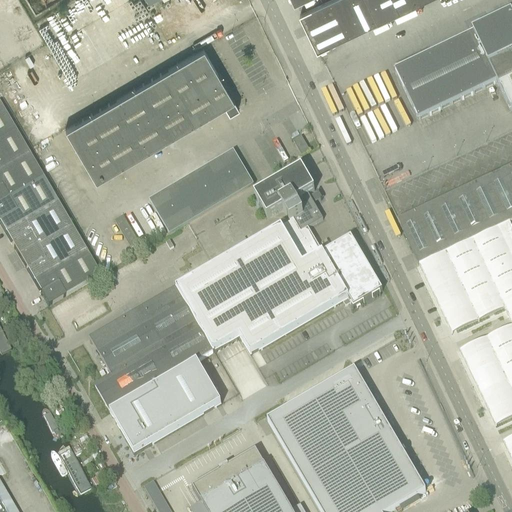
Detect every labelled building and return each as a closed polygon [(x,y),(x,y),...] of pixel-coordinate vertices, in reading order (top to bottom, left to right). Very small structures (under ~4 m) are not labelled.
[(178,0),(150,14),(162,38),(236,2),(234,0),(178,0)] [(332,0),(300,15),(309,35),(317,52),(427,0),(332,0)] [(510,112),(511,111),(511,21),(510,17),(499,22),(497,18),(490,22),(492,26),(394,72),(418,122),(496,84),(510,112)] [(173,48),(183,44),(181,36),(170,40),(173,48)] [(228,114),(238,108),(219,75),(218,75),(203,49),(65,129),(95,181),(224,106),(228,114)] [(0,141),(14,133),(0,108),(0,141)] [(379,142),(403,132),(392,108),(377,114),(383,128),(374,132),(377,137),(379,142)] [(0,141),(0,173),(29,157),(14,133),(0,141)] [(309,152),(304,144),(301,138),(293,143),(301,157),(309,152)] [(149,202),(169,236),(169,237),(253,187),(233,152),(149,202)] [(0,173),(0,206),(43,181),(29,157),(0,173)] [(511,166),(397,221),(419,266),(509,224),(511,222),(511,166)] [(176,291),(90,341),(112,378),(94,388),(110,415),(196,364),(199,362),(213,355),(214,354),(239,339),(250,358),(347,301),(353,310),(364,304),(363,303),(372,298),(372,299),(380,295),(379,294),(382,292),(351,239),(323,255),(308,230),(323,221),(322,221),(313,205),(315,204),(315,203),(312,198),(311,197),(309,198),(308,196),(314,192),(301,170),(254,197),(267,220),(282,210),(287,218),(288,220),(290,224),(268,237),(250,247),(233,257),(211,270),(194,280),(175,291),(176,291)] [(0,206),(0,227),(5,235),(57,205),(43,181),(0,206)] [(5,235),(19,259),(71,229),(57,205),(5,235)] [(131,212),(147,238),(155,233),(140,207),(131,212)] [(114,223),(130,248),(138,243),(123,217),(114,223)] [(511,229),(509,224),(419,266),(435,301),(447,327),(451,335),(452,335),(456,333),(504,310),(511,326),(511,229)] [(19,259),(33,284),(85,254),(71,229),(19,259)] [(233,257),(250,247),(246,241),(245,239),(228,248),(233,257)] [(324,249),(329,246),(326,241),(321,244),(324,249)] [(85,254),(33,284),(47,308),(99,278),(85,254)] [(511,327),(460,352),(495,427),(511,419),(511,327)] [(0,331),(0,354),(0,355),(10,350),(0,331)] [(196,364),(110,415),(109,415),(134,457),(221,406),(196,364)] [(268,421),(267,422),(319,511),(392,511),(425,493),(354,371),(350,374),(268,421)] [(43,406),(41,406),(41,407),(40,408),(40,409),(41,411),(54,433),(56,435),(57,436),(58,436),(59,435),(60,434),(60,432),(59,430),(46,408),(45,407),(44,406),(43,406)] [(511,439),(503,444),(511,462),(511,439)] [(87,493),(89,493),(89,492),(90,490),(89,487),(89,485),(72,454),(71,452),(69,450),(68,449),(66,449),(64,450),(63,451),(62,452),(62,454),(63,456),(64,458),(82,489),(83,491),(85,492),(87,493)] [(302,511),(300,507),(292,511),(290,511),(255,452),(228,468),(227,467),(226,467),(227,468),(219,472),(218,472),(219,474),(192,490),(204,511),(302,511)] [(0,511),(12,511),(0,490),(0,476),(4,475),(0,467),(0,511)]
